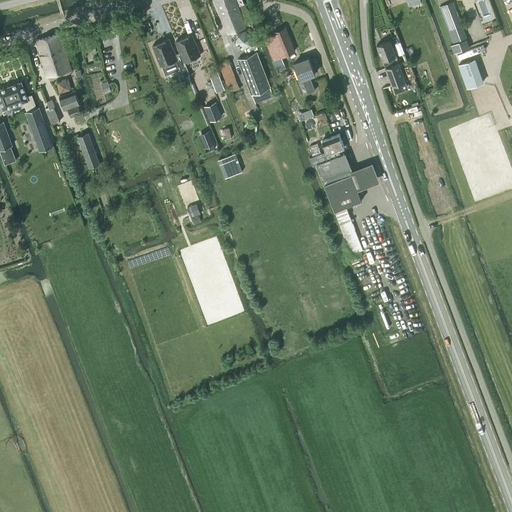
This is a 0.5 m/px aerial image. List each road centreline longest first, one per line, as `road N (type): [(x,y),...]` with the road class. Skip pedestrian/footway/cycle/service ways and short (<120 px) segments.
road 1 (primary): [(511,506),(326,0)]
road 2 (unclassified): [(511,464),(387,122),(365,51),(362,0)]
road 3 (tertiary): [(0,42),(143,0)]
